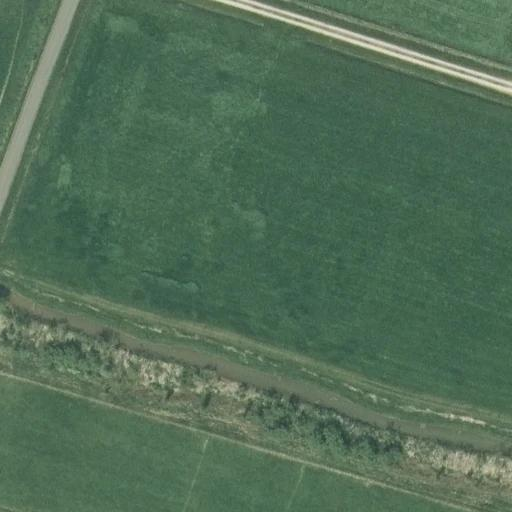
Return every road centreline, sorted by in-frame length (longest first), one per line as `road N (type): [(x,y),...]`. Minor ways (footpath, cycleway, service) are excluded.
road 1 (track): [(511,91),(227,0)]
road 2 (unclassified): [(0,194),(70,0)]
